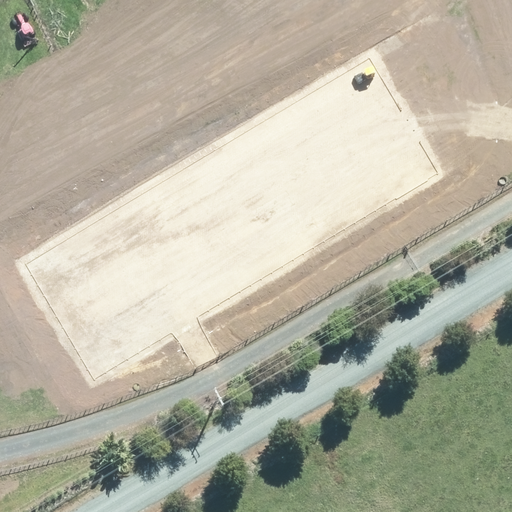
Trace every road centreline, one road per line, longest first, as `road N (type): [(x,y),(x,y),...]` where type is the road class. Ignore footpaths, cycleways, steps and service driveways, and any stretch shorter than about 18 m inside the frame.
road 1 (unknown): [(511,181),(210,361),(125,397),(0,432)]
road 2 (unclassified): [(97,511),(511,267)]
